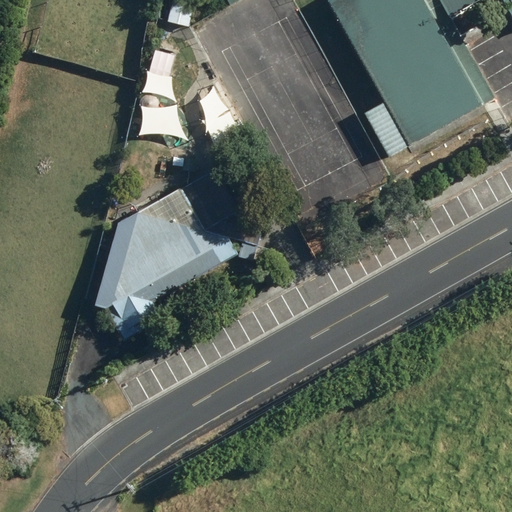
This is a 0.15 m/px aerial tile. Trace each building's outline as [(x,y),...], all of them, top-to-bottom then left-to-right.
[(169,0),(164,23),(187,29),(193,0),(169,0)] [(327,0),(324,3),(381,104),(362,115),(387,159),(475,109),(413,0),(327,0)] [(511,0),(430,0),(444,25),(489,0),(499,0),(511,23),(511,0)] [(188,65),(152,54),(139,95),(175,106),(188,65)] [(211,94),(196,103),(211,154),(237,138),(211,94)] [(136,138),(181,141),(172,113),(137,112),(136,138)] [(93,314),(87,317),(106,350),(147,326),(139,311),(219,265),(235,269),(243,240),(204,229),(223,218),(199,177),(117,225),(93,314)] [(263,277),(295,238),(274,220),(241,259),(263,277)]
